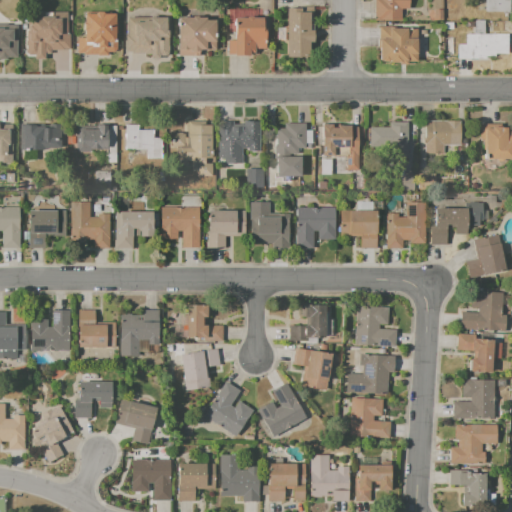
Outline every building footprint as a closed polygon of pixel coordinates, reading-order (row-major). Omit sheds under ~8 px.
[(412,0),(412,10),(404,10),(404,21),(385,21),(385,22),(378,22),(378,0),(412,0)] [(488,0),(508,0),(508,1),(511,1),(511,15),(505,15),(505,13),(488,13),(488,0)] [(290,59),(289,10),(302,10),(302,8),(316,8),(316,44),(312,44),(312,58),(290,59)] [(70,13),(70,35),(72,35),(72,50),(66,50),(66,52),(53,52),(53,55),(48,55),(48,61),(37,61),(37,56),(32,56),(29,54),(29,33),(30,33),(30,20),(39,20),(39,13),(70,13)] [(120,22),(119,50),(116,53),(110,53),(110,57),(100,57),(100,56),(87,56),(87,54),(80,54),(80,39),(87,39),(87,32),(87,31),(86,25),(87,24),(87,15),(98,15),(98,13),(107,13),(107,15),(118,15),(118,20),(120,22)] [(128,53),(128,36),(130,36),(130,18),(153,18),(153,19),(171,19),(171,54),(168,57),(162,57),(162,59),(153,59),(153,55),(147,55),(147,54),(134,54),(134,53),(128,53)] [(181,57),(181,19),(194,19),(195,18),(200,18),(201,19),(208,19),(208,21),(218,21),(218,51),(216,51),(215,52),(210,52),(209,50),(208,50),(208,51),(202,51),(202,57),(181,57)] [(268,50),(257,50),(257,54),(252,54),(252,57),(237,57),(237,55),(231,55),(231,42),(237,42),(237,19),(249,19),(250,18),(254,18),(255,19),(266,19),(266,28),(268,28),(268,50)] [(511,35),(511,55),(497,55),(497,57),(488,57),(488,60),(461,60),(461,46),(469,46),(469,36),(477,36),(477,29),(470,29),(470,23),(477,23),(477,22),(487,21),(487,36),(511,35)] [(19,59),(10,59),(10,61),(1,61),(1,59),(0,59),(0,25),(10,25),(10,27),(20,27),(19,59)] [(419,30),(420,63),(410,63),(410,66),(402,66),(402,64),(392,64),(392,62),(383,62),(382,49),(381,49),(380,40),(382,40),(382,28),(393,28),(393,30),(419,30)] [(221,159),(221,124),(227,124),(227,123),(235,123),(235,126),(246,126),(246,122),(255,122),(255,123),(262,123),(262,152),(250,152),(250,150),(244,150),(244,165),(226,165),(226,160),(223,160),(223,159),(221,159)] [(462,147),(445,146),(445,155),(427,155),(428,122),(463,123),(462,147)] [(214,127),(214,151),(215,151),(215,157),(214,157),(214,159),(207,159),(208,165),(214,165),(214,177),(199,177),(199,172),(194,172),(194,162),(190,162),(190,170),(178,170),(178,148),(174,148),(174,136),(177,136),(177,134),(185,134),(185,136),(187,136),(187,139),(190,139),(190,123),(208,123),(208,127),(214,127)] [(410,123),(410,158),(393,158),(393,153),(372,153),(372,129),(392,129),(392,123),(410,123)] [(0,124),(1,124),(1,126),(15,126),(15,163),(12,166),(0,166),(0,124)] [(79,153),(79,127),(99,127),(99,125),(111,125),(111,151),(93,151),(93,153),(79,153)] [(279,178),(279,160),(277,160),(277,148),(279,148),(279,130),(287,130),(287,125),(308,125),(308,150),(300,150),(300,158),(303,158),(303,178),(279,178)] [(360,128),(360,171),(349,171),(349,157),(325,157),(325,125),(341,125),(341,128),(360,128)] [(511,160),(507,160),(505,163),(501,163),(498,160),(487,160),(487,151),(486,151),(486,141),(482,141),(482,125),(503,125),(503,129),(509,129),(509,133),(511,133),(511,160)] [(23,151),(23,126),(63,126),(63,149),(46,149),(46,151),(23,151)] [(149,160),(149,151),(128,151),(128,126),(140,126),(140,131),(155,131),(155,139),(164,139),(164,160),(149,160)] [(265,170),(265,189),(249,189),(249,170),(265,170)] [(111,172),(112,188),(96,188),(96,172),(111,172)] [(436,174),(437,190),(421,190),(421,175),(436,174)] [(416,176),(416,189),(401,189),(401,176),(416,176)] [(27,182),(28,189),(21,190),(20,182),(27,182)] [(427,203),(427,245),(412,245),(412,241),(404,241),(404,249),(388,250),(388,215),(400,215),(400,219),(408,218),(408,204),(427,203)] [(484,204),(484,222),(481,222),(481,229),(469,228),(469,236),(457,236),(457,229),(449,229),(448,246),(432,246),(432,227),(437,227),(437,209),(467,210),(467,204),(471,204),(471,203),(479,203),(479,204),(484,204)] [(111,215),(111,249),(95,249),(95,242),(73,242),(73,204),(91,204),(91,218),(100,218),(100,215),(111,215)] [(291,215),(291,249),(274,249),(274,245),(252,245),(252,204),(271,204),(271,215),(291,215)] [(0,209),(21,209),(22,249),(5,249),(5,232),(0,232),(0,209)] [(201,209),(201,249),(184,249),(184,232),(179,232),(179,240),(163,240),(163,209),(201,209)] [(337,240),(320,241),(320,232),(315,232),(315,249),(300,249),(299,210),(337,209),(337,240)] [(68,212),(67,238),(47,237),(47,250),(31,250),(31,212),(68,212)] [(247,212),(247,238),(227,238),(227,250),(210,249),(211,212),(247,212)] [(379,212),(378,250),(363,250),(363,238),(342,237),(342,212),(379,212)] [(155,213),(155,238),(142,238),(142,237),(135,237),(135,249),(117,250),(117,214),(155,213)] [(507,272),(472,279),(468,263),(479,260),(475,241),(500,236),(507,272)] [(507,330),(462,328),(463,311),(480,312),(480,307),(473,307),(474,290),(504,292),(503,314),(508,314),(507,330)] [(224,342),(208,342),(208,339),(189,339),(189,306),(211,307),(210,317),(208,317),(208,327),(225,327),(224,342)] [(291,342),(291,327),(308,327),(308,320),(301,319),(301,306),(328,307),(327,340),(309,339),(309,343),(291,342)] [(397,348),(356,345),(359,306),(390,309),(389,326),(381,325),(381,330),(398,331),(397,348)] [(122,357),(123,317),(126,317),(126,316),(134,316),(145,316),(145,311),(161,311),(161,346),(150,346),(150,342),(141,342),(141,358),(122,357)] [(33,352),(33,320),(50,320),(50,329),(55,329),(55,312),(71,312),(71,352),(33,352)] [(117,349),(81,349),(80,312),(97,312),(97,324),(117,324),(117,349)] [(19,360),(0,360),(0,313),(8,313),(7,326),(27,326),(27,351),(19,351),(19,360)] [(493,374),(473,373),(473,360),(475,360),(475,352),(459,351),(459,335),(477,336),(477,341),(495,342),(493,374)] [(182,355),(219,349),(222,366),(210,368),(213,387),(188,391),(182,355)] [(334,355),(328,391),(304,387),(307,367),(295,366),(297,350),(334,355)] [(397,357),(396,374),(390,373),(389,396),(348,394),(349,375),(364,375),(364,367),(361,367),(362,356),(397,357)] [(496,380),(496,418),(455,418),(455,401),(472,401),(472,396),(464,396),(464,380),(496,380)] [(113,384),(113,402),(114,402),(114,409),(101,409),(101,402),(93,402),(93,419),(76,419),(76,401),(81,401),(81,383),(113,384)] [(255,412),(237,438),(205,417),(228,383),(242,392),(232,407),(236,409),(241,403),(255,412)] [(288,384),(308,419),(275,438),(259,411),(274,403),(278,410),(282,407),(274,392),(288,384)] [(385,401),(384,417),(375,417),(375,422),(392,423),(392,440),(351,438),(353,399),(385,401)] [(159,409),(150,446),(133,442),(136,429),(117,425),(123,401),(159,409)] [(26,417),(26,451),(10,451),(10,443),(2,443),(2,446),(0,446),(0,405),(6,405),(6,420),(15,420),(15,417),(26,417)] [(76,436),(59,445),(65,456),(50,464),(34,435),(36,430),(64,414),(76,436)] [(498,424),(498,443),(483,443),(483,451),(486,451),(486,463),(452,463),(452,447),(460,447),(460,439),(457,439),(457,424),(498,424)] [(350,468),(350,503),(335,503),(335,497),(323,497),(323,499),(316,499),(316,497),(312,497),(312,456),(331,456),(330,472),(339,472),(339,468),(350,468)] [(261,468),(261,503),(245,503),(245,498),(222,498),(222,457),(241,457),(241,472),(249,472),(249,468),(261,468)] [(172,461),(172,501),(156,502),(156,484),(150,485),(150,492),(134,493),(134,462),(172,461)] [(393,463),(393,491),(381,491),(381,485),(372,485),(372,502),(357,503),(357,480),(360,480),(360,467),(383,467),(383,463),(393,463)] [(217,465),(217,490),(196,490),(197,503),(181,503),(180,465),(217,465)] [(308,465),(308,501),(297,501),(297,490),(288,490),(288,502),(272,502),(272,498),(266,498),(266,485),(271,485),(271,465),(308,465)] [(487,475),(487,508),(464,507),(464,495),(468,495),(468,494),(465,494),(465,488),(468,488),(468,486),(451,486),(451,471),(469,471),(469,475),(487,475)]
